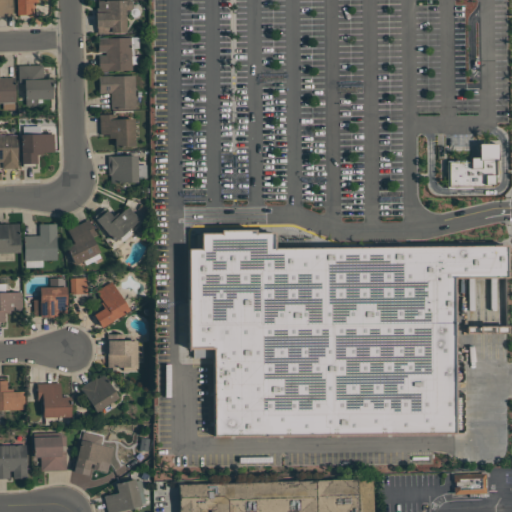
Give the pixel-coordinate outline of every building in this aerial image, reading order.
[(0,0),(12,0),(12,15),(0,15),(0,0)] [(15,0),(15,15),(34,14),(33,0),(15,0)] [(96,33),(125,33),(125,9),(131,9),(131,0),(106,0),(95,0),(96,33)] [(131,70),(130,37),(97,38),(98,54),(98,71),(131,70)] [(51,99),(50,78),(43,79),(42,64),(17,65),(18,83),(23,83),(24,99),(51,99)] [(134,75),(98,76),(98,93),(110,93),(110,109),(135,108),(134,75)] [(0,102),(0,77),(15,77),(15,102),(13,102),(13,109),(2,109),(1,102),(0,102)] [(114,147),(134,146),(133,116),(99,117),(99,136),(113,136),(114,147)] [(53,133),(20,134),(21,164),(36,164),(36,154),(53,153),(53,133)] [(17,167),(1,168),(1,161),(0,161),(0,134),(16,134),(16,156),(17,156),(17,167)] [(447,163),(447,190),(497,189),(496,145),(478,145),(478,158),(469,158),(469,163),(447,163)] [(108,156),(108,183),(137,182),(137,177),(145,177),(145,164),(136,164),(136,155),(108,156)] [(95,218),(112,242),(140,221),(129,206),(113,217),(107,209),(95,218)] [(74,264),(83,259),(85,264),(102,257),(85,220),(66,229),(73,243),(66,246),(74,264)] [(18,226),(19,258),(10,258),(10,264),(0,264),(0,224),(7,224),(7,226),(18,226)] [(55,224),(38,224),(38,235),(23,236),(23,260),(56,260),(55,224)] [(273,234),(274,251),(508,246),(509,282),(455,283),(458,436),(214,441),(212,351),(191,352),(188,252),(199,252),(198,235),(273,234)] [(85,293),(84,277),(69,278),(69,294),(85,293)] [(92,315),(101,328),(129,310),(110,281),(94,292),(104,307),(92,315)] [(21,292),(21,310),(9,310),(9,313),(3,313),(4,321),(0,321),(0,283),(4,283),(4,292),(21,292)] [(38,286),(39,300),(32,300),(33,316),(66,315),(65,286),(38,286)] [(107,368),(122,367),(122,371),(137,371),(137,340),(106,341),(107,368)] [(116,400),(104,374),(81,385),(93,411),(116,400)] [(24,409),(0,409),(0,380),(5,380),(5,389),(11,389),(11,391),(24,391),(24,409)] [(70,417),(69,396),(60,397),(59,383),(36,383),(36,400),(41,400),(41,417),(70,417)] [(65,436),(31,437),(32,457),(39,457),(40,471),(66,470),(65,436)] [(113,447),(80,439),(72,471),(88,475),(89,468),(107,473),(113,447)] [(0,478),(0,444),(25,444),(26,477),(12,478),(12,470),(9,470),(9,478),(0,478)] [(484,473),(451,474),(452,494),(485,493),(484,473)] [(104,495),(106,511),(125,511),(125,509),(143,506),(138,479),(114,483),(116,493),(104,495)] [(372,511),(372,480),(177,483),(177,511),(372,511)]
